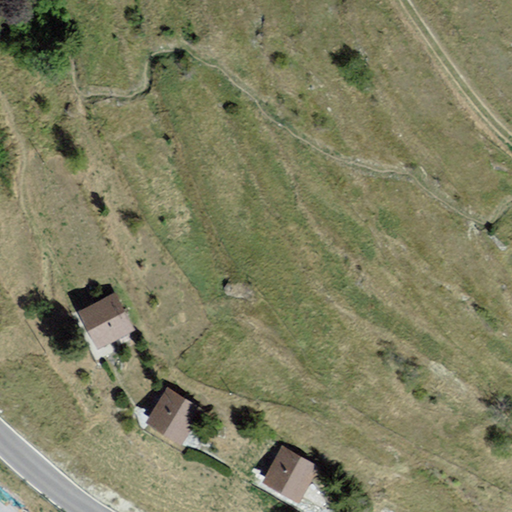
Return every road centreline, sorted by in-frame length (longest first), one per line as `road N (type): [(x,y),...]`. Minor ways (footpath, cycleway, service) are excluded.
road 1 (track): [(405,0),(476,104),(511,137)]
road 2 (tertiary): [(0,436),(94,511)]
